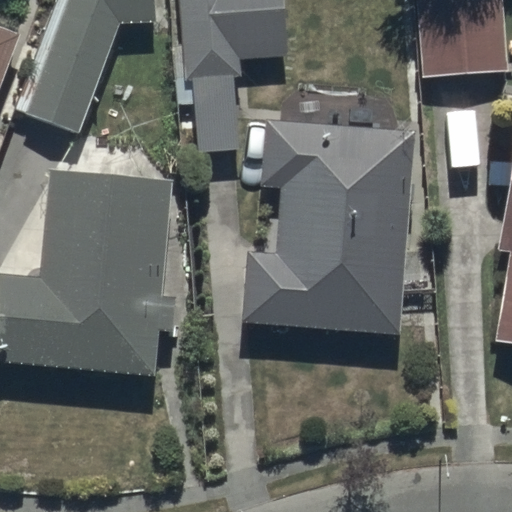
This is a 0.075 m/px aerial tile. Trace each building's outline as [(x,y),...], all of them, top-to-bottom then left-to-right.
[(156,24),(153,0),(65,0),(24,115),(76,133),(118,24),(156,24)] [(193,85),(198,157),(240,154),(235,79),(242,78),(240,62),(286,59),(282,0),(180,0),(187,85),(193,85)] [(501,0),(415,0),(421,80),(507,73),(501,0)] [(0,26),(0,81),(18,33),(0,26)] [(414,134),(264,122),(259,190),(281,192),(276,258),(247,256),(242,325),(398,337),(414,134)] [(511,152),(497,250),(511,252),(497,338),(511,340),(511,152)] [(173,180),(49,170),(40,278),(0,274),(0,362),(153,375),(157,329),(175,331),(178,298),(163,297),(173,180)]
